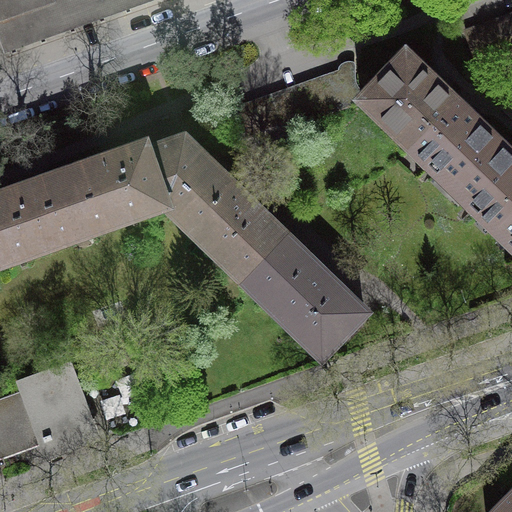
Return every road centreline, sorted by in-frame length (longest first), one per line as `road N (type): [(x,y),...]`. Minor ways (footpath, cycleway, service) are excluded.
road 1 (residential): [(0,97),(276,0)]
road 2 (secondary): [(503,384),(250,463)]
road 3 (secondary): [(250,463),(113,511)]
road 4 (secondary): [(312,489),(434,420)]
